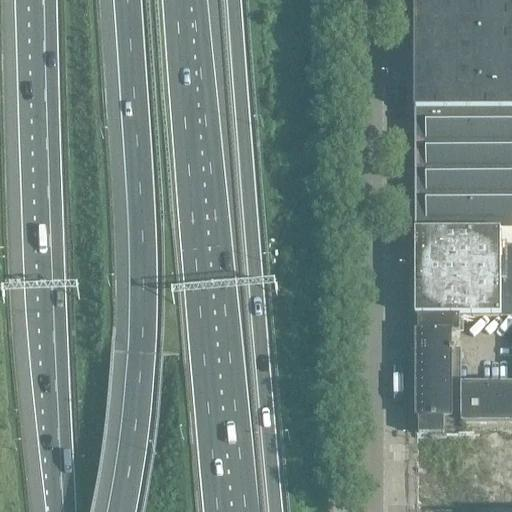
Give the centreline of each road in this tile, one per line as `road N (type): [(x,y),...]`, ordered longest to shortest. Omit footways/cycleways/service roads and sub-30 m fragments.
road 1 (motorway): [(278,511),(233,0)]
road 2 (motorway): [(224,511),(182,0)]
road 3 (motorway): [(127,0),(142,245),(140,354),(121,511)]
road 4 (motorway): [(41,0),(44,333),(55,511)]
road 5 (unclassified): [(372,511),(370,0)]
